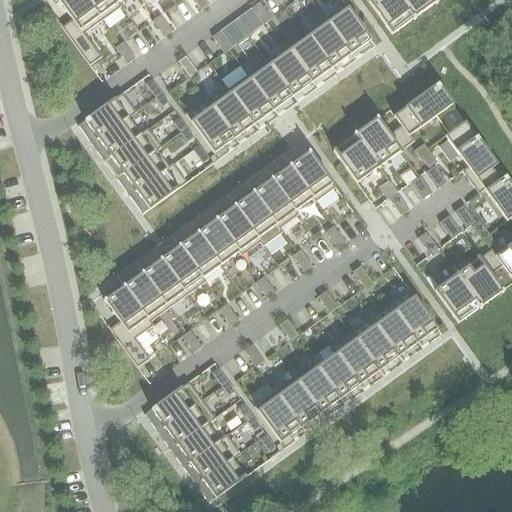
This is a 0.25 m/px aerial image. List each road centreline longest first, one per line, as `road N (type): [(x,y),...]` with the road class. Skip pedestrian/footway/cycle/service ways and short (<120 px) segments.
road 1 (residential): [(88,434),(109,428),(377,237),(390,242),(462,191)]
road 2 (residential): [(88,434),(22,142)]
road 3 (residential): [(22,142),(49,135),(243,0)]
